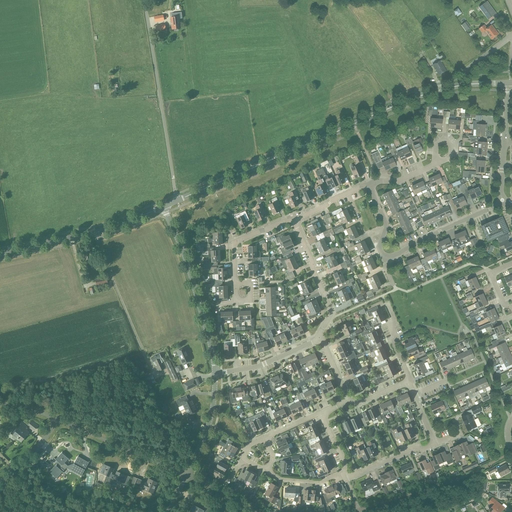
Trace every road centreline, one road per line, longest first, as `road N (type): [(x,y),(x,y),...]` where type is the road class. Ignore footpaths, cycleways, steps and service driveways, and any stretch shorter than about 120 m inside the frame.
road 1 (tertiary): [(176,200),(429,93),(509,82)]
road 2 (residential): [(176,200),(144,0)]
road 3 (residential): [(215,374),(189,269),(163,206)]
road 4 (residential): [(186,475),(59,418)]
road 5 (residential): [(146,360),(95,232)]
road 6 (residential): [(499,203),(380,254)]
road 7 (residential): [(320,339),(331,312),(294,219)]
